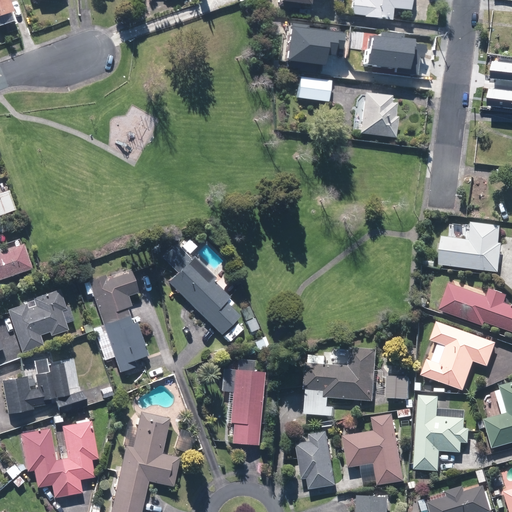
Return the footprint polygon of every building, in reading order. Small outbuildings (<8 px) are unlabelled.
[(0,0),(0,25),(13,22),(10,13),(14,12),(9,0),(0,0)] [(365,15),(364,17),(392,20),(393,8),(411,10),(411,0),(352,0),(351,14),(365,15)] [(339,39),(341,26),(292,20),(288,54),(323,58),(339,39)] [(370,28),(368,43),(362,42),(358,68),(411,75),(414,55),(418,56),(421,35),(370,28)] [(490,78),(511,80),(511,63),(491,61),(490,78)] [(331,80),(300,77),(298,97),(329,101),(331,80)] [(487,105),(511,108),(511,91),(489,89),(487,105)] [(397,103),(390,102),(391,95),(363,92),(358,133),(398,138),(400,116),(395,116),(397,103)] [(0,216),(15,211),(7,190),(0,192),(0,216)] [(504,227),(475,223),(472,240),(445,236),(441,264),(501,273),(505,244),(501,244),(504,227)] [(196,246),(189,239),(182,247),(189,254),(196,246)] [(0,252),(0,278),(32,267),(23,244),(0,252)] [(191,259),(176,244),(163,258),(178,273),(191,259)] [(215,276),(194,256),(191,259),(178,273),(168,283),(221,335),(240,315),(225,301),(230,297),(212,280),(215,276)] [(437,259),(426,257),(425,266),(436,267),(437,259)] [(134,360),(149,354),(138,323),(132,325),(126,307),(132,305),(128,296),(139,292),(131,270),(107,278),(106,274),(83,282),(88,294),(92,292),(103,324),(93,327),(105,360),(114,357),(120,373),(137,367),(134,360)] [(486,325),(487,323),(511,331),(511,304),(507,303),(509,294),(492,289),(490,296),(451,283),(442,310),(486,325)] [(35,305),(29,308),(27,302),(7,309),(22,352),(43,345),(39,335),(49,332),(51,336),(69,330),(62,310),(66,309),(59,289),(33,298),(35,305)] [(491,367),(499,343),(440,322),(433,340),(449,346),(443,364),(430,359),(424,376),(466,391),(477,362),(491,367)] [(352,366),(327,364),(327,356),(311,355),(311,363),(308,363),(306,390),(309,390),(307,414),(335,416),(336,407),(329,407),(330,398),(375,402),(379,350),(353,347),(352,366)] [(3,383),(7,414),(34,410),(33,408),(56,405),(61,415),(88,402),(82,390),(69,396),(69,395),(64,363),(50,365),(51,373),(37,375),(39,389),(29,390),(28,379),(3,383)] [(266,372),(235,369),(230,422),(234,422),(232,443),(258,445),(266,372)] [(413,378),(391,376),(389,397),(411,399),(413,378)] [(511,383),(502,386),(510,412),(487,418),(496,448),(511,443),(511,383)] [(440,416),(441,396),(422,395),(416,469),(441,471),(442,451),(463,452),(463,443),(471,443),(472,428),(467,428),(468,418),(440,416)] [(413,416),(412,409),(401,411),(402,418),(413,416)] [(126,444),(110,511),(140,511),(148,480),(173,486),(179,457),(161,453),(170,418),(141,411),(133,446),(126,444)] [(378,432),(347,437),(352,468),(377,464),(380,484),(406,480),(395,413),(376,416),(378,432)] [(52,484),(54,497),(82,492),(80,479),(94,476),(91,459),(99,457),(91,420),(61,426),(67,458),(55,460),(49,427),(20,433),(27,472),(34,470),(37,487),(52,484)] [(313,441),(299,443),(305,481),(310,480),(312,489),(338,485),(330,430),(312,433),(313,441)] [(493,511),(494,511),(487,486),(468,491),(467,486),(449,492),(450,496),(431,502),(434,511),(493,511)] [(390,511),(392,498),(361,496),(359,511),(390,511)]
